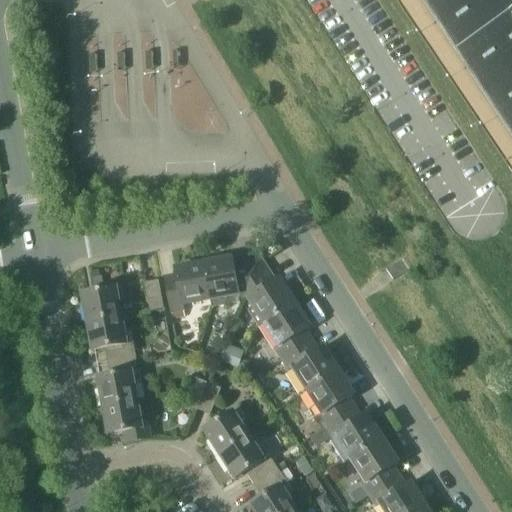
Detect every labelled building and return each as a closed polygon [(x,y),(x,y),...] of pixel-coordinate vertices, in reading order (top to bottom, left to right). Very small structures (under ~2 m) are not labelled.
[(511,0),(423,0),(511,136),(511,0)] [(232,260),(204,265),(211,301),(212,309),(238,304),(237,302),(260,259),(233,264),(232,260)] [(265,326),(296,306),(279,280),(275,282),(260,259),(237,302),(248,300),(265,326)] [(184,306),(211,301),(204,265),(175,270),(175,274),(164,276),(171,313),(173,313),(174,319),(184,317),(183,311),(185,311),(184,306)] [(149,312),(163,310),(158,281),(144,284),(149,312)] [(87,325),(122,318),(119,301),(125,300),(123,288),(82,295),(87,325)] [(282,362),(313,341),(307,331),(310,328),(296,306),(265,326),(278,346),(274,350),(282,362)] [(108,364),(136,359),(131,332),(125,333),(122,318),(87,325),(92,352),(105,349),(108,364)] [(308,393),(339,373),(322,347),(318,350),(313,341),(282,362),(288,372),(293,369),(308,393)] [(204,346),(201,355),(216,361),(220,352),(204,346)] [(235,350),(229,366),(237,369),(243,353),(235,350)] [(103,408),(138,402),(134,385),(141,383),(136,359),(108,364),(110,377),(97,379),(103,408)] [(325,430),(357,409),(350,398),(354,396),(339,373),(308,393),(322,414),(317,417),(325,430)] [(197,411),(208,385),(194,379),(183,405),(197,411)] [(208,385),(197,411),(209,416),(221,390),(208,385)] [(138,402),(103,408),(108,436),(149,428),(147,416),(140,416),(138,402)] [(219,456),(249,437),(240,423),(246,419),(239,409),(204,432),(219,456)] [(352,461),(383,441),(366,415),(362,418),(357,409),(325,430),(332,440),(336,437),(352,461)] [(254,486),(285,466),(283,463),(276,467),(263,447),(258,451),(249,437),(219,456),(234,480),(246,473),(254,486)] [(370,498),(402,478),(394,467),(398,464),(383,441),(352,461),(366,483),(361,486),(370,498)] [(254,511),(294,511),(296,511),(288,498),(293,493),(280,474),(287,469),(285,466),(254,486),(262,499),(251,506),(254,511)] [(384,511),(422,511),(426,509),(409,483),(407,485),(402,478),(370,498),(375,507),(380,504),(384,511)] [(325,495),(316,500),(324,511),(325,511),(333,507),(325,495)]
